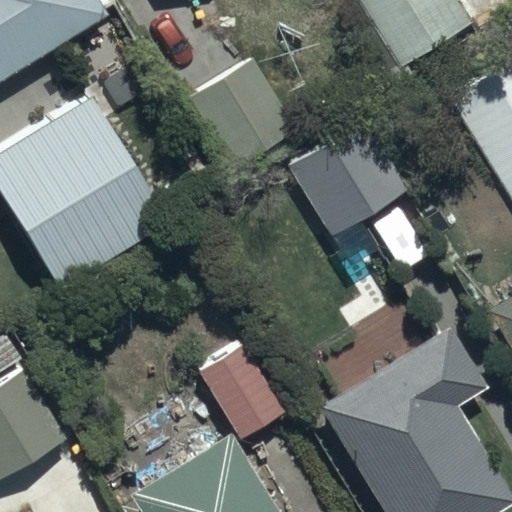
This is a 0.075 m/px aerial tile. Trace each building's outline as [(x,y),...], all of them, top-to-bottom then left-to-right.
[(0,0),(0,71),(92,11),(84,0),(0,0)] [(462,0),(354,0),(393,56),(467,7),(462,0)] [(511,47),(441,90),(508,201),(511,199),(511,47)] [(235,51),(175,92),(226,166),(286,125),(235,51)] [(93,94),(0,150),(0,186),(61,287),(171,220),(93,94)] [(342,128),(275,164),(317,238),(383,201),(342,128)] [(511,281),(480,300),(511,354),(511,281)] [(436,321),(304,397),(372,511),(487,511),(505,501),(445,399),(473,383),(436,321)] [(236,335),(184,366),(226,437),(278,407),(236,335)] [(4,364),(0,366),(0,470),(51,439),(4,364)] [(264,511),(215,431),(117,498),(125,511),(264,511)]
